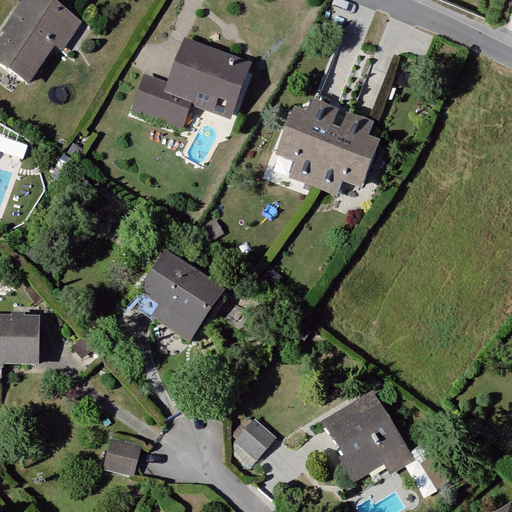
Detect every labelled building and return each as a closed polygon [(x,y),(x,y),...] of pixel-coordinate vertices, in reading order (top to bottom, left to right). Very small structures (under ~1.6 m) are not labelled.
[(88,27),(45,0),(29,0),(0,45),(0,70),(31,90),(56,50),(68,57),(88,27)] [(263,74),(184,47),(170,88),(139,78),(126,115),(182,134),(192,106),(245,125),(263,74)] [(378,122),(316,97),(309,115),(297,110),(278,159),(296,166),(291,181),(339,200),(345,184),(372,194),(393,142),(373,135),(378,122)] [(230,296),(171,253),(135,304),(194,346),(230,296)] [(38,319),(0,320),(0,372),(41,371),(38,319)] [(374,394),(321,423),(353,481),(406,451),(374,394)] [(301,462),(253,423),(230,451),(278,490),(301,462)] [(143,447),(112,439),(103,472),(133,481),(143,447)]
